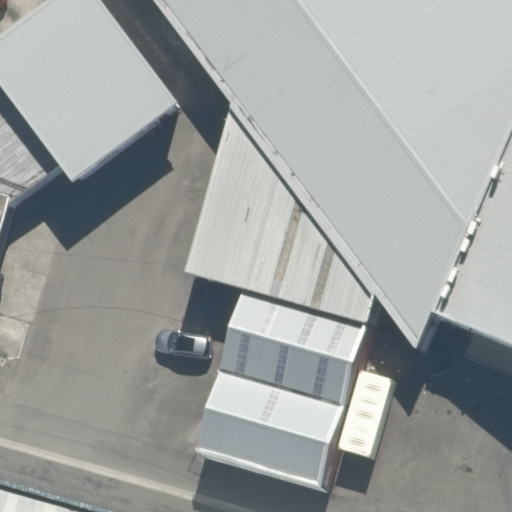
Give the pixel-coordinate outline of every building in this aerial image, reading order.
[(0,94),(58,175),(66,186),(182,102),(108,0),(54,0),(0,39),(0,94)] [(419,352),(435,315),(511,133),(511,0),(152,0),(230,103),(380,302),(419,352)] [(0,198),(9,202),(58,175),(0,94),(0,198)] [(326,492),(380,302),(230,103),(186,273),(244,290),(202,456),(326,492)] [(511,133),(435,315),(477,333),(465,359),(511,379),(511,133)] [(0,238),(9,202),(0,198),(0,238)] [(104,511),(0,482),(0,511),(104,511)]
